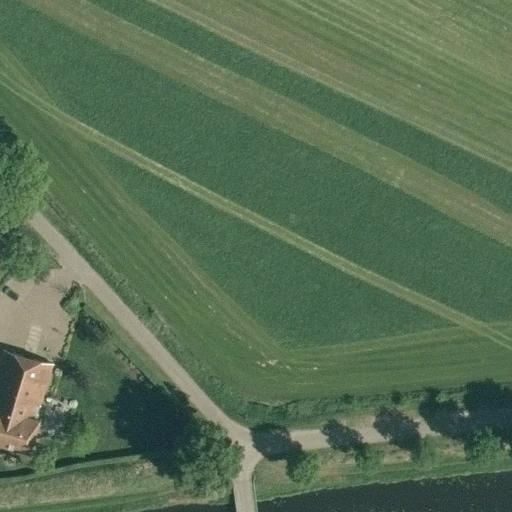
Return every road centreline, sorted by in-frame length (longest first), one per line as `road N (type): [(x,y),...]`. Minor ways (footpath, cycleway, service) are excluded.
road 1 (unclassified): [(261,444),(229,432),(186,389),(0,180)]
road 2 (unclassified): [(261,444),(511,420)]
